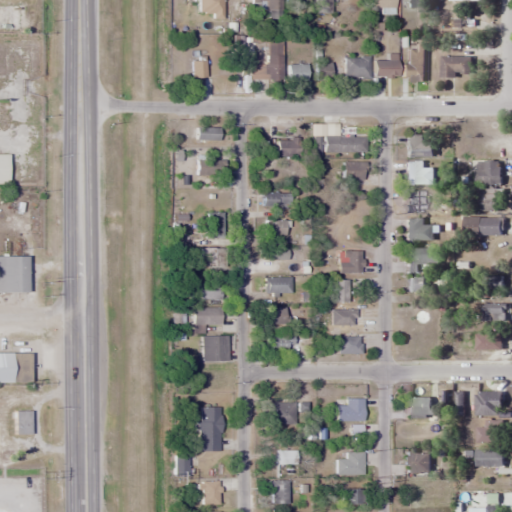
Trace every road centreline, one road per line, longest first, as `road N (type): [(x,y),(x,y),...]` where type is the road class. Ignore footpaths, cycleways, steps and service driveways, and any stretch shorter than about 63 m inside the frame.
road 1 (primary): [(82,511),(77,0)]
road 2 (residential): [(511,107),(79,107)]
road 3 (residential): [(241,511),(240,107)]
road 4 (residential): [(384,511),(383,107)]
road 5 (residential): [(511,371),(241,372)]
